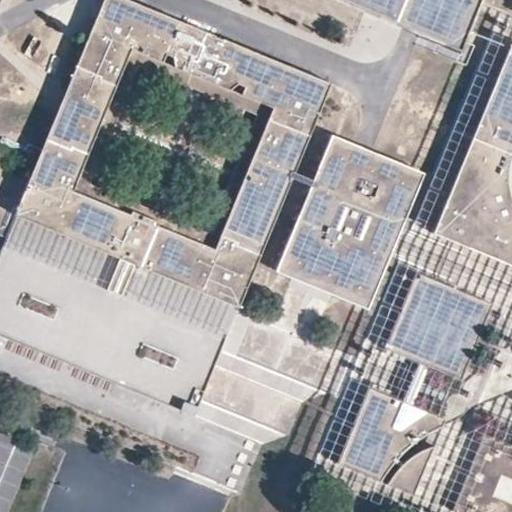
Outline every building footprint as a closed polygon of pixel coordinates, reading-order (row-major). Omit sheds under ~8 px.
[(253,156),(294,174),(331,83),(130,0),(104,0),(64,97),(35,167),(0,152),(0,206),(15,213),(6,237),(201,317),(230,328),(263,247),(222,230),(215,248),(157,225),(158,221),(132,210),(131,213),(73,189),(132,48),(162,61),(166,54),(174,57),(176,66),(230,88),(237,83),(244,87),(242,94),(272,106),(253,156)] [(367,0),(335,0),(363,11),(367,0)] [(367,0),(363,11),(378,18),(413,32),(422,36),(460,51),(480,0),(367,0)] [(511,41),(434,232),(511,264),(511,41)] [(374,153),(331,136),(275,272),(311,287),(368,310),(424,173),(374,153)] [(253,156),(222,230),(263,247),(294,174),(253,156)] [(0,206),(0,234),(6,237),(15,213),(0,206)] [(230,328),(201,317),(6,237),(0,250),(0,333),(152,397),(195,416),(230,328)] [(490,304),(416,273),(387,347),(461,378),(490,304)] [(402,402),(369,389),(338,462),(380,479),(383,475),(385,472),(387,469),(390,465),(394,460),(398,456),(401,453),(427,432),(438,425),(441,424),(443,420),(442,419),(425,412),(421,414),(418,415),(413,417),(410,420),(407,421),(403,424),(398,428),(393,426),(402,402)] [(511,511),(511,448),(485,437),(453,510),(458,511),(511,511)] [(0,480),(12,451),(0,445),(0,480)] [(391,479),(389,482),(413,493),(432,447),(427,448),(423,450),(419,451),(415,454),(410,458),(407,460),(403,464),(400,468),(397,471),(394,475),(391,479)]
